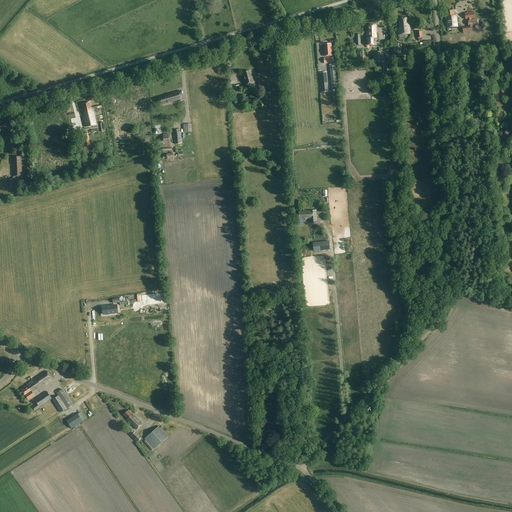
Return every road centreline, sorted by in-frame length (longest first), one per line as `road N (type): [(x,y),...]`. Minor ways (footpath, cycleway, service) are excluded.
road 1 (unclassified): [(299,468),(449,299),(434,0)]
road 2 (tertiary): [(0,116),(399,0)]
road 3 (unclassified): [(299,468),(19,351)]
road 4 (track): [(310,477),(341,476),(504,511)]
